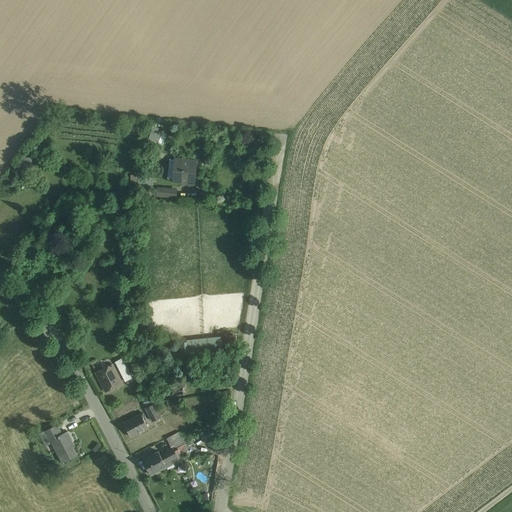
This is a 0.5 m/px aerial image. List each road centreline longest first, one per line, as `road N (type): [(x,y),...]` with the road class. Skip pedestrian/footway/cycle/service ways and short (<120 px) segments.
road 1 (unclassified): [(219,511),(278,150)]
road 2 (unclassified): [(150,511),(71,363),(41,318),(0,279)]
